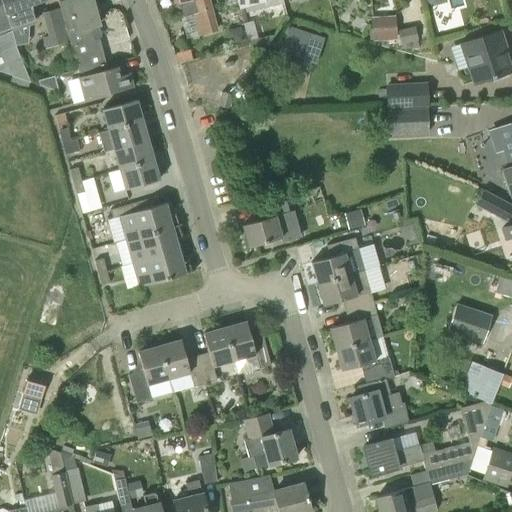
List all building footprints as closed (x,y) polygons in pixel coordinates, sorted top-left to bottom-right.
[(0,0),(11,30),(37,22),(32,5),(47,1),(47,0),(0,0)] [(30,82),(15,45),(16,45),(11,30),(0,0),(0,57),(2,57),(11,76),(30,82)] [(90,39),(87,26),(97,24),(90,0),(67,0),(59,3),(61,7),(70,42),(78,73),(106,65),(98,37),(90,39)] [(178,0),(179,2),(183,16),(194,13),(200,34),(217,29),(209,0),(178,0)] [(281,4),(279,0),(236,0),(239,9),(265,1),(267,7),(281,4)] [(46,49),(70,42),(61,7),(42,12),(48,35),(43,37),(46,49)] [(373,41),(398,39),(396,15),(372,17),(373,41)] [(415,25),(398,28),(401,43),(419,39),(415,25)] [(311,33),(289,26),(281,51),(304,58),(311,33)] [(462,44),(462,45),(469,66),(475,83),(492,78),(494,82),(509,76),(507,73),(511,71),(511,67),(500,31),(470,41),(463,44),(462,44)] [(190,50),(175,54),(177,64),(193,60),(190,50)] [(119,75),(117,66),(78,77),(84,100),(133,87),(129,73),(119,75)] [(58,91),(54,75),(38,80),(39,84),(58,91)] [(428,80),(385,82),(386,85),(386,107),(429,106),(428,80)] [(227,107),(231,93),(222,91),(218,104),(227,107)] [(108,129),(142,120),(136,99),(102,109),(108,129)] [(427,111),(387,112),(388,132),(428,131),(427,111)] [(113,149),(148,139),(142,120),(108,129),(113,149)] [(511,129),(511,163),(500,167),(506,182),(511,197),(511,196),(511,121),(510,122),(511,129)] [(61,141),(70,139),(67,127),(58,130),(61,141)] [(64,153),(73,151),(70,139),(61,141),(64,153)] [(119,168),(153,159),(148,139),(113,149),(119,168)] [(125,189),(159,179),(153,159),(119,168),(125,189)] [(73,182),(81,180),(78,167),(70,170),(73,182)] [(76,193),(84,191),(81,180),(73,182),(76,193)] [(508,219),(511,212),(511,203),(484,189),(476,202),(508,219)] [(262,210),(244,218),(251,240),(282,232),(285,240),(298,238),(289,208),(292,208),(289,193),(260,202),(262,210)] [(161,204),(158,195),(110,210),(113,218),(119,216),(139,287),(192,271),(188,259),(182,261),(176,238),(182,236),(175,213),(169,214),(166,202),(161,204)] [(350,227),(365,224),(361,208),(346,211),(350,227)] [(511,223),(503,227),(507,238),(511,236),(511,223)] [(318,283),(365,270),(355,237),(327,245),(330,256),(312,261),(318,283)] [(102,284),(110,282),(104,258),(95,261),(102,284)] [(374,303),(371,291),(365,270),(318,283),(324,304),(342,299),(346,310),(374,303)] [(497,288),(511,292),(511,278),(501,275),(497,288)] [(336,348),(369,339),(363,319),(376,315),(374,303),(346,310),(349,322),(330,327),(336,348)] [(484,344),(493,315),(458,303),(448,333),(484,344)] [(251,339),(246,320),(225,326),(234,359),(238,374),(271,364),(263,336),(251,339)] [(204,383),(217,379),(213,365),(234,359),(225,326),(203,332),(209,351),(196,355),(204,383)] [(383,336),(369,339),(336,348),(342,370),(361,364),(364,376),(366,383),(371,381),(380,379),(378,372),(392,368),(389,356),(383,336)] [(186,358),(181,339),(159,345),(172,392),(204,383),(196,355),(186,358)] [(136,402),(151,398),(172,392),(159,345),(138,351),(143,370),(128,374),(136,402)] [(493,404),(505,374),(473,362),(461,391),(493,404)] [(48,379),(29,374),(19,407),(37,412),(48,379)] [(391,394),(376,399),(371,381),(366,383),(355,385),(358,395),(350,398),(357,423),(382,417),(384,428),(409,421),(404,401),(402,402),(399,392),(391,394)] [(424,460),(427,469),(473,457),(476,446),(479,437),(490,405),(490,403),(484,401),(459,408),(468,441),(434,450),(422,453),(420,444),(394,449),(392,438),(363,446),(371,474),(400,466),(400,467),(424,460)] [(490,405),(479,437),(492,441),(503,409),(490,405)] [(273,433),(268,413),(243,419),(248,438),(244,440),(249,457),(253,456),(256,468),(267,465),(267,466),(296,459),(288,429),(273,433)] [(138,440),(152,436),(148,421),(134,424),(138,440)] [(463,437),(462,423),(450,424),(450,437),(463,437)] [(469,468),(483,474),(491,451),(476,446),(473,457),(469,468)] [(511,471),(511,452),(493,446),(491,451),(483,474),(482,478),(507,487),(511,471)] [(63,511),(63,510),(73,507),(60,452),(54,450),(46,451),(52,473),(49,474),(57,508),(41,511),(63,511)] [(74,458),(60,452),(73,507),(86,503),(77,467),(76,467),(74,458)] [(205,484),(217,481),(214,454),(199,457),(205,484)] [(431,481),(431,484),(467,474),(469,468),(473,457),(427,469),(431,481)] [(131,507),(123,470),(112,469),(121,511),(160,511),(158,501),(157,501),(156,491),(142,495),(145,504),(131,507)] [(274,491),(270,476),(269,475),(229,483),(232,510),(277,503),(279,511),(303,511),(310,510),(303,483),(274,491)] [(201,491),(198,480),(185,482),(187,494),(173,498),(176,511),(206,511),(202,491),(201,491)] [(433,496),(435,495),(431,484),(431,481),(403,489),(376,496),(376,497),(377,497),(381,511),(430,511),(437,510),(433,496)]
